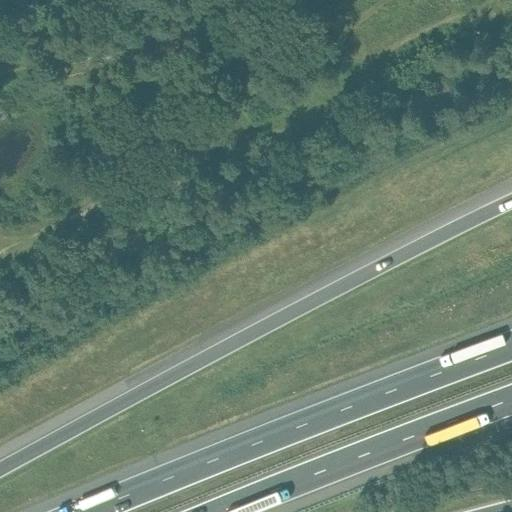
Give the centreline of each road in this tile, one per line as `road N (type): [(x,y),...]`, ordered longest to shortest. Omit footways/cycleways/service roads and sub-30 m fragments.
road 1 (motorway): [(511,200),(0,468)]
road 2 (motorway): [(511,345),(90,511)]
road 3 (motorway): [(225,511),(511,400)]
